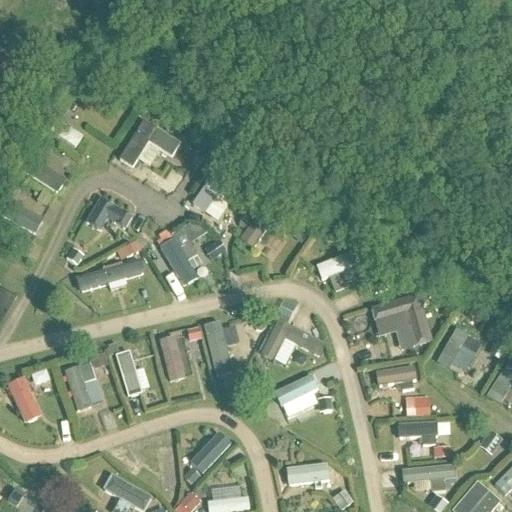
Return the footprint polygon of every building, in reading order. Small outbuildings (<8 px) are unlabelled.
[(41,0),(39,2),(46,11),(60,0),(41,0)] [(67,67),(27,133),(94,176),(103,174),(107,167),(110,169),(144,116),(67,67)] [(144,116),(110,169),(125,178),(167,205),(185,175),(196,182),(211,158),(144,116)] [(27,133),(6,168),(62,203),(67,193),(75,185),(84,179),(94,176),(27,133)] [(196,182),(180,207),(204,223),(202,226),(232,244),(266,193),(211,158),(196,182)] [(6,168),(0,177),(0,221),(43,249),(60,209),(62,203),(6,168)] [(67,238),(57,261),(73,271),(134,238),(123,232),(138,208),(119,197),(113,193),(107,192),(101,193),(96,194),(90,196),(86,200),(82,204),(79,209),(77,214),(67,238)] [(202,226),(201,228),(221,242),(229,295),(261,287),(270,286),(280,286),(319,227),(266,193),(232,244),(202,226)] [(0,221),(0,300),(12,308),(28,279),(43,249),(0,221)] [(135,238),(134,238),(177,307),(229,295),(221,242),(201,228),(197,226),(187,223),(183,225),(168,235),(165,233),(135,238)] [(319,227),(280,286),(288,287),(297,288),(305,291),(312,295),(319,300),(326,306),(332,313),(336,320),(426,295),(319,227)] [(73,271),(59,279),(99,324),(101,324),(177,307),(134,238),(73,271)] [(426,295),(336,320),(341,329),(344,339),(352,375),(421,364),(454,312),(426,295)] [(0,300),(0,326),(12,308),(0,300)] [(265,305),(194,321),(217,410),(223,412),(281,304),(273,304),(265,305)] [(281,304),(223,412),(228,414),(245,406),(331,363),(327,343),(324,336),(320,328),(316,322),(310,316),(304,311),(296,307),(289,305),(281,304)] [(421,364),(418,369),(421,382),(436,395),(446,379),(477,400),(510,348),(461,317),(454,312),(421,364)] [(194,321),(148,333),(168,415),(184,409),(193,408),(201,407),(209,408),(217,410),(194,321)] [(148,333),(102,343),(127,428),(168,415),(148,333)] [(102,343),(49,355),(73,445),(127,428),(102,343)] [(511,348),(510,348),(477,400),(501,416),(511,425),(511,348)] [(331,363),(245,406),(357,476),(331,363)] [(421,364),(352,375),(364,425),(476,420),(456,407),(436,395),(421,382),(418,369),(421,364)] [(23,383),(4,392),(24,432),(43,423),(23,383)] [(476,420),(364,425),(374,470),(465,463),(488,429),(476,420)] [(189,427),(174,431),(181,496),(191,496),(238,444),(233,439),(228,435),(222,431),(216,428),(209,426),(203,426),(196,426),(189,427)] [(465,463),(374,470),(380,495),(399,494),(424,511),(446,511),(468,485),(487,481),(511,456),(511,447),(488,429),(465,463)] [(174,431),(96,456),(166,511),(170,511),(181,496),(174,431)] [(181,496),(170,511),(258,511),(248,467),(247,461),(245,455),(242,449),(238,444),(191,496),(181,496)] [(38,468),(20,494),(24,496),(48,511),(166,511),(96,456),(58,467),(48,468),(38,468)] [(511,511),(511,456),(487,481),(483,485),(506,511),(511,511)] [(286,476),(288,495),(330,491),(328,473),(286,476)] [(468,485),(446,511),(506,511),(483,485),(487,481),(468,485)]
